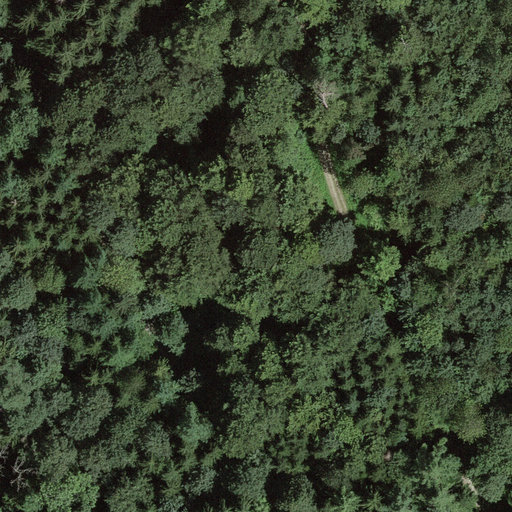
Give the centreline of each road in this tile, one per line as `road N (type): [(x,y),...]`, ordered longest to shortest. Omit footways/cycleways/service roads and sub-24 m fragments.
road 1 (track): [(277,511),(178,367),(0,5)]
road 2 (track): [(486,511),(332,208),(292,0)]
